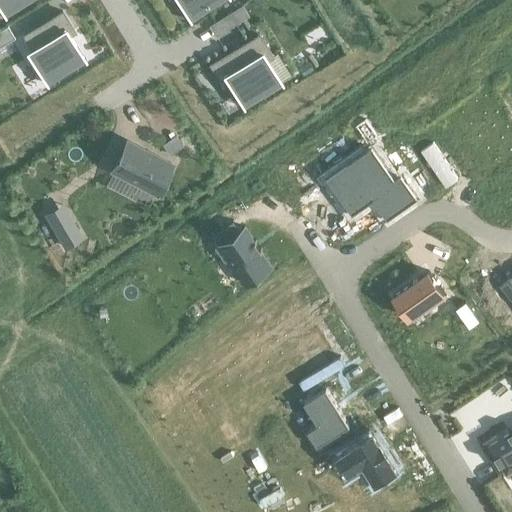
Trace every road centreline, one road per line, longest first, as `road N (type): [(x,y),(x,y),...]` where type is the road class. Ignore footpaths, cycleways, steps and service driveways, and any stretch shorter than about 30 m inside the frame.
road 1 (residential): [(334,277),(485,511)]
road 2 (residential): [(334,277),(423,219),(447,216),(492,244),(511,246)]
